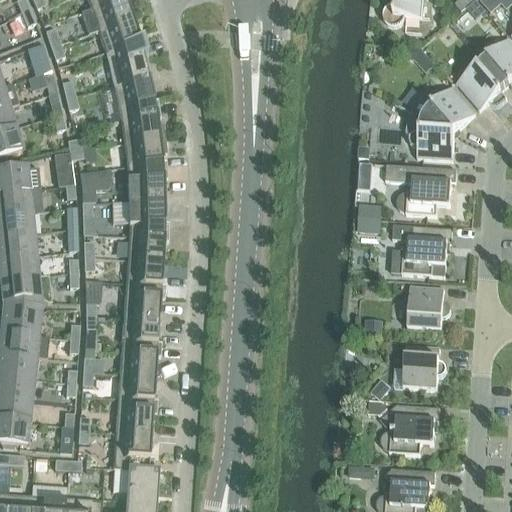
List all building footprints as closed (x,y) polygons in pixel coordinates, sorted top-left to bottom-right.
[(42,0),(34,0),(32,1),(37,13),(47,9),(42,0)] [(91,13),(81,16),(85,27),(88,38),(98,35),(132,24),(125,3),(130,1),(129,0),(102,0),(106,8),(91,13)] [(85,0),(87,2),(91,13),(106,8),(102,0),(85,0)] [(385,24),(386,26),(389,28),(391,29),(394,30),(397,30),(399,29),(402,27),(403,25),(405,23),(405,20),(422,21),(423,0),(395,0),(395,8),(392,9),(389,10),(387,11),(385,13),(384,16),(384,18),(384,21),(385,24)] [(476,3),(479,0),(463,0),(455,7),(462,15),(466,11),(468,10),(476,3)] [(495,0),(481,0),(479,2),(490,16),(501,6),(495,0)] [(17,5),(22,17),(31,13),(26,1),(17,5)] [(468,10),(466,11),(475,21),(484,13),(476,3),(468,10)] [(31,13),(22,17),(28,31),(36,27),(31,13)] [(98,35),(106,57),(121,52),(125,65),(144,61),(144,62),(148,61),(144,43),(139,44),(132,24),(98,35)] [(46,36),(51,51),(61,48),(56,32),(46,36)] [(511,47),(509,44),(483,66),(506,92),(510,89),(511,90),(511,47)] [(61,48),(51,51),(56,64),(65,61),(61,48)] [(106,57),(114,91),(149,83),(144,62),(144,61),(125,65),(121,52),(106,57)] [(39,64),(43,79),(52,76),(47,62),(39,64)] [(506,92),(483,66),(457,88),(481,115),(489,108),(491,109),(494,110),(496,110),(499,110),(501,108),(507,104),(508,103),(502,96),(506,92)] [(52,76),(43,79),(46,89),(47,91),(56,89),(52,76)] [(34,81),(28,83),(31,96),(47,91),(46,89),(43,79),(34,81)] [(119,113),(121,125),(137,123),(135,110),(154,105),(154,104),(149,83),(114,91),(119,113)] [(63,87),(66,102),(76,100),(73,85),(63,87)] [(0,114),(9,112),(18,109),(12,88),(2,90),(0,91),(0,114)] [(412,115),(412,116),(456,137),(456,136),(477,119),(453,92),(444,99),(441,96),(439,96),(436,96),(434,97),(431,98),(430,101),(426,97),(412,115)] [(76,100),(66,102),(69,115),(79,113),(76,100)] [(137,123),(121,125),(124,148),(160,144),(166,143),(164,129),(158,130),(157,122),(161,121),(158,103),(154,104),(154,105),(135,110),(137,123)] [(51,108),(54,121),(63,119),(60,106),(51,108)] [(0,114),(0,137),(15,133),(9,112),(0,114)] [(456,137),(412,116),(405,137),(411,139),(410,141),(410,144),(411,147),(412,149),(415,150),(419,151),(418,163),(454,165),(455,138),(456,137)] [(63,119),(54,121),(57,135),(66,133),(63,119)] [(15,133),(0,137),(0,160),(22,154),(15,133)] [(70,155),(84,153),(86,152),(84,142),(68,145),(70,155)] [(160,144),(124,148),(127,171),(143,169),(144,183),(164,182),(164,183),(168,183),(167,165),(162,165),(162,160),(168,159),(166,143),(160,144)] [(359,150),(358,162),(369,163),(370,151),(359,150)] [(84,153),(70,155),(72,165),(86,162),(84,153)] [(358,167),(357,175),(370,176),(371,168),(358,167)] [(127,171),(129,206),(164,205),(164,183),(164,182),(144,183),(143,169),(127,171)] [(386,169),(385,183),(401,184),(413,185),(413,195),(408,195),(408,197),(404,197),(401,199),(399,202),(398,206),(398,211),(400,214),(403,216),(407,217),(407,218),(438,220),(438,209),(451,210),(452,187),(456,187),(457,174),(414,171),(386,169)] [(0,175),(0,197),(29,194),(27,172),(0,175)] [(64,176),(66,191),(75,190),(73,175),(64,176)] [(75,190),(66,191),(67,204),(76,203),(75,190)] [(0,197),(0,219),(31,216),(29,194),(0,197)] [(82,194),(83,207),(93,207),(92,194),(82,194)] [(130,229),(129,242),(145,243),(146,228),(165,228),(165,227),(164,205),(129,206),(130,229)] [(93,207),(83,207),(83,220),(93,220),(93,207)] [(360,210),(359,223),(380,224),(381,211),(360,210)] [(0,219),(0,242),(34,239),(31,216),(0,219)] [(66,221),(68,234),(77,233),(76,220),(66,221)] [(359,223),(358,236),(379,237),(380,224),(359,223)] [(129,242),(128,265),(163,267),(165,245),(169,245),(170,227),(165,227),(165,228),(146,228),(145,243),(129,242)] [(390,229),(389,244),(405,245),(404,255),(395,254),(393,277),(446,281),(447,270),(448,254),(448,247),(452,247),(453,233),(390,229)] [(77,233),(68,234),(69,247),(78,246),(77,233)] [(0,242),(0,264),(36,261),(34,239),(0,242)] [(84,246),(84,262),(95,262),(94,246),(84,246)] [(0,264),(0,268),(2,287),(38,283),(36,261),(0,264)] [(95,262),(84,262),(85,275),(95,275),(95,262)] [(68,265),(69,278),(78,277),(77,264),(68,265)] [(128,265),(126,288),(142,289),(141,301),(161,302),(161,303),(165,303),(166,289),(162,289),(163,267),(128,265)] [(78,277),(69,278),(71,293),(80,292),(78,277)] [(38,283),(2,287),(4,307),(4,311),(41,311),(41,304),(48,307),(51,307),(50,303),(48,282),(38,283)] [(126,288),(124,322),(159,325),(161,303),(161,302),(141,301),(142,289),(126,288)] [(408,333),(442,335),(443,322),(447,322),(450,319),(452,315),(451,310),(448,307),(444,306),(445,293),(411,291),(408,333)] [(86,308),(86,321),(97,320),(96,307),(86,308)] [(4,314),(2,336),(38,340),(41,317),(41,311),(4,311),(4,314)] [(97,320),(86,321),(87,334),(97,333),(97,320)] [(124,322),(121,357),(137,358),(138,346),(158,348),(158,347),(159,325),(124,322)] [(367,324),(366,339),(381,340),(382,325),(367,324)] [(72,329),(70,344),(79,345),(81,330),(72,329)] [(2,336),(0,354),(0,357),(36,362),(38,340),(2,336)] [(79,345),(70,344),(69,357),(78,358),(79,345)] [(96,347),(85,346),(85,354),(95,355),(100,356),(101,347),(96,347)] [(121,357),(120,380),(155,382),(157,361),(161,361),(162,347),(158,347),(158,348),(138,346),(137,358),(121,357)] [(440,366),(441,353),(407,351),(404,393),(438,395),(439,382),(443,381),(446,379),(447,374),(447,370),(444,367),(440,366)] [(95,355),(85,354),(84,362),(94,362),(95,355)] [(0,357),(0,380),(34,384),(36,362),(0,357)] [(84,362),(83,377),(93,378),(94,362),(84,362)] [(69,374),(68,387),(77,388),(78,375),(69,374)] [(93,378),(83,377),(82,390),(92,391),(93,378)] [(0,380),(0,402),(31,406),(34,384),(0,380)] [(120,380),(118,403),(134,404),(133,416),(153,417),(153,418),(157,418),(158,404),(154,404),(155,382),(120,380)] [(382,383),(371,396),(380,404),(391,392),(382,383)] [(77,388),(68,387),(66,400),(75,401),(77,388)] [(0,402),(0,424),(29,428),(31,406),(0,402)] [(118,403),(116,437),(151,440),(153,418),(153,417),(133,416),(134,404),(118,403)] [(370,408),(369,418),(381,418),(388,412),(386,409),(370,408)] [(382,449),(384,452),(387,454),(390,456),(390,458),(421,460),(422,448),(434,449),(436,426),(440,426),(441,413),(398,410),(394,413),(391,417),(397,423),(396,435),(392,434),(392,436),(388,437),(384,439),(382,442),(381,445),(382,449)] [(66,417),(65,430),(74,431),(75,418),(66,417)] [(81,421),(80,435),(90,435),(91,422),(81,421)] [(0,424),(0,446),(27,449),(29,428),(0,424)] [(60,444),(59,458),(66,458),(72,458),(73,439),(74,431),(65,430),(64,431),(61,431),(60,444)] [(90,435),(80,435),(78,448),(89,448),(90,435)] [(113,473),(128,474),(129,474),(130,461),(150,462),(150,461),(151,440),(116,437),(113,473)] [(0,468),(11,469),(12,459),(0,458),(0,468)] [(12,459),(11,469),(24,470),(25,460),(12,459)] [(114,473),(113,495),(127,496),(125,511),(156,511),(159,474),(154,473),(154,462),(150,461),(150,462),(130,461),(129,474),(114,473)] [(35,462),(35,474),(48,474),(49,463),(35,462)] [(55,474),(68,475),(69,465),(56,464),(55,474)] [(69,465),(68,475),(81,476),(82,466),(69,465)] [(350,472),(349,482),(374,484),(375,473),(350,472)] [(378,505),(377,509),(377,511),(429,511),(431,489),(435,490),(436,476),(393,473),(387,480),(393,487),(392,498),(387,498),(387,500),(383,500),(380,502),(378,505)] [(0,511),(8,511),(9,499),(10,489),(1,488),(0,488),(0,511)] [(30,511),(32,501),(9,499),(8,511),(30,511)] [(65,511),(67,503),(32,501),(30,511),(65,511)] [(101,511),(102,506),(67,503),(65,511),(101,511)]
